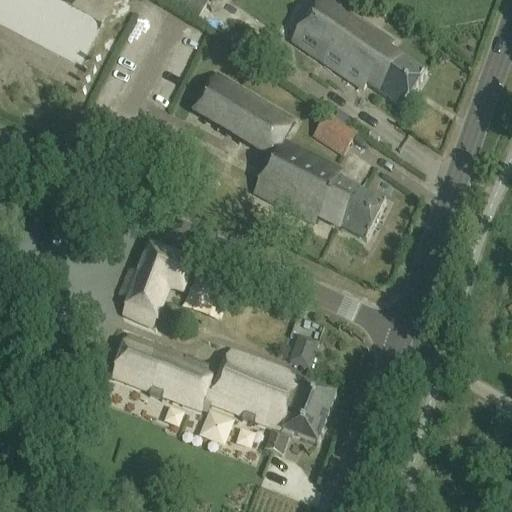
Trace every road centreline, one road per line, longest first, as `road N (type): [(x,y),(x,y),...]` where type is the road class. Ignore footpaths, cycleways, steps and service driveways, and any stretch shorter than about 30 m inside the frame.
road 1 (secondary): [(399,335),(0,143)]
road 2 (secondary): [(399,335),(511,16)]
road 3 (secondary): [(339,511),(399,335)]
road 4 (unknown): [(146,213),(112,314),(179,353)]
